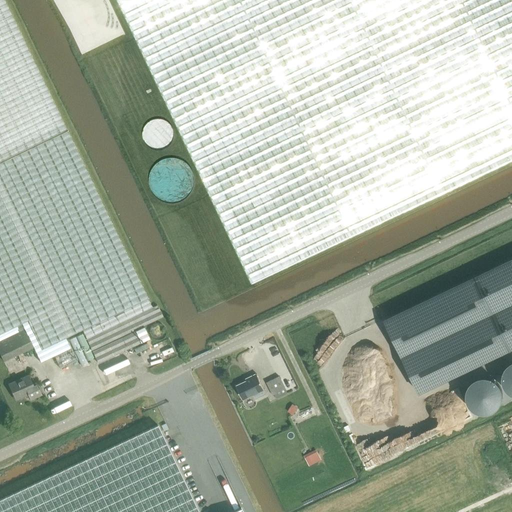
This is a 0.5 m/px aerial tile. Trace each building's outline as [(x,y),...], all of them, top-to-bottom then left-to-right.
[(0,0),(0,354),(4,362),(33,348),(40,362),(72,346),(48,294),(0,193),(0,163),(67,131),(3,0),(0,0)] [(511,0),(114,0),(251,282),(511,159),(511,0)] [(163,318),(154,300),(75,132),(4,166),(87,339),(97,361),(95,362),(96,365),(141,343),(135,331),(143,327),(163,318)] [(475,278),(385,321),(420,393),(510,350),(510,352),(511,351),(510,350),(511,349),(511,260),(476,277),(475,276),(474,276),(475,278)] [(77,362),(83,360),(79,346),(73,348),(77,362)] [(60,369),(77,361),(71,349),(54,357),(60,369)] [(20,365),(6,369),(8,374),(22,370),(20,365)] [(118,367),(100,371),(102,380),(120,375),(118,367)] [(235,381),(250,376),(248,368),(232,374),(235,381)] [(245,380),(246,381),(236,386),(243,400),(253,395),(255,399),(266,394),(257,374),(245,380)] [(36,383),(32,385),(28,376),(9,385),(16,401),(28,395),(30,400),(41,395),(36,383)] [(279,376),(266,383),(273,395),(274,395),(276,399),(288,394),(279,376)] [(286,411),(294,413),(296,404),(288,402),(286,411)] [(198,511),(154,418),(0,489),(0,511),(198,511)] [(308,463),(319,458),(314,447),(303,453),(308,463)]
